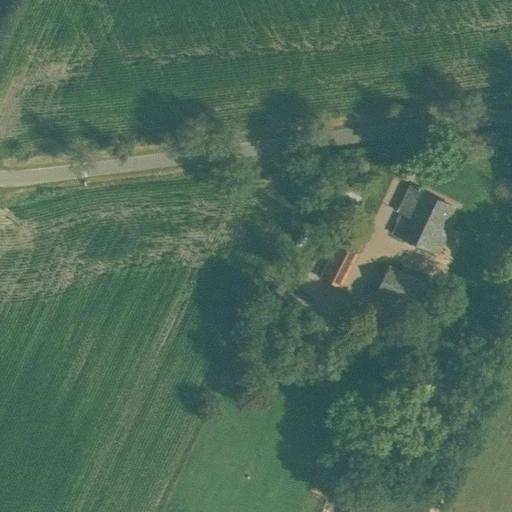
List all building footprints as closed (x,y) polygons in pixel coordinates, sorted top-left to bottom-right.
[(438,255),(447,234),(443,232),(454,207),(409,187),(402,204),(406,206),(393,235),(438,255)] [(341,288),(363,246),(342,235),(320,278),(341,288)] [(419,318),(434,288),(389,266),(374,297),(419,318)] [(296,278),(290,293),(301,297),(307,283),(296,278)] [(429,511),(429,491),(413,492),(413,511),(429,511)]
